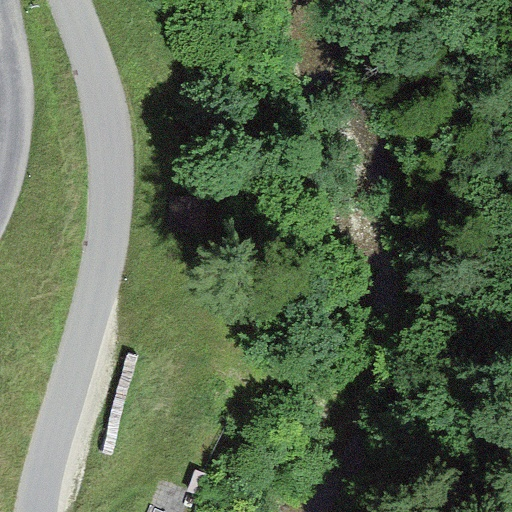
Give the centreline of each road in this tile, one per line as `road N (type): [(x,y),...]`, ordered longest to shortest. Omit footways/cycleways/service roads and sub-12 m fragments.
road 1 (unclassified): [(63,0),(110,110),(96,315),(40,511)]
road 2 (unclassified): [(0,27),(13,86),(0,153)]
